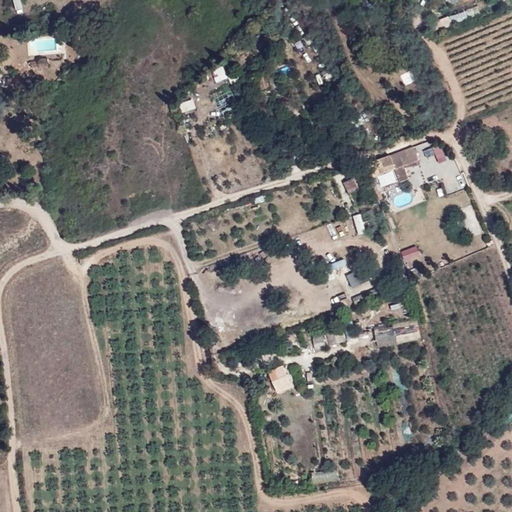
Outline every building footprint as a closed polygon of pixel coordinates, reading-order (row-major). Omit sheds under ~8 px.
[(263,98),(273,94),(265,74),(256,78),(263,98)] [(413,147),(391,155),(396,168),(418,160),(413,147)] [(396,168),(391,155),(364,165),(369,178),(396,168)] [(349,192),(359,188),(354,177),(344,183),(349,192)] [(407,260),(422,253),(418,245),(403,252),(407,260)] [(368,266),(348,276),(357,293),(377,283),(368,266)] [(421,321),(377,325),(379,344),(423,340),(421,321)] [(277,387),(290,382),(284,372),(272,378),(277,387)]
